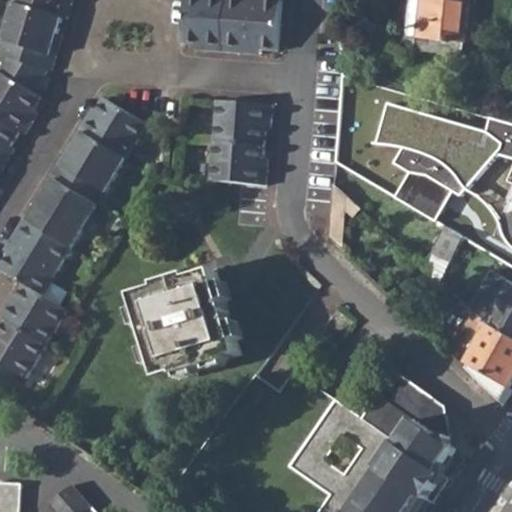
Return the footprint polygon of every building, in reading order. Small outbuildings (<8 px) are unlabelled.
[(69,17),(73,1),(69,0),(17,0),(18,1),(65,15),(69,17)] [(188,0),(186,44),(199,45),(209,45),(209,51),(223,52),(227,0),(188,0)] [(227,0),(223,52),(241,54),(242,48),(263,50),(279,51),(283,0),(227,0)] [(352,0),(351,10),(361,11),(362,0),(352,0)] [(411,0),(408,49),(468,59),(472,0),(411,0)] [(53,69),(58,54),(54,52),(60,33),(65,15),(18,1),(2,54),(12,56),(50,68),(53,69)] [(64,34),(60,33),(54,52),(58,54),(64,34)] [(50,68),(12,56),(6,69),(1,66),(0,68),(0,114),(22,129),(26,132),(35,118),(30,115),(35,107),(44,94),(37,90),(50,68)] [(343,106),(352,106),(354,80),(346,78),(343,106)] [(108,96),(101,108),(95,116),(91,114),(82,128),(86,130),(128,159),(150,124),(108,96)] [(268,147),(268,133),(270,122),(274,123),(275,108),(222,103),(219,143),(268,147)] [(511,159),(511,124),(489,119),(484,131),(386,104),(374,144),(401,148),(393,163),(409,173),(395,198),(435,221),(452,193),(458,196),(496,155),(511,159)] [(96,105),(91,114),(95,116),(101,108),(96,105)] [(40,110),(35,107),(30,115),(35,118),(40,110)] [(0,172),(5,165),(1,162),(12,144),(22,129),(0,114),(0,172)] [(86,130),(77,144),(68,159),(64,157),(54,173),(58,176),(100,203),(128,159),(86,130)] [(73,142),(64,157),(68,159),(77,144),(73,142)] [(268,190),(269,172),(265,172),(266,159),(268,147),(219,143),(215,185),(268,190)] [(17,147),(12,144),(1,162),(5,165),(17,147)] [(58,176),(47,193),(40,204),(37,201),(28,215),(73,245),(100,203),(58,176)] [(43,190),(37,201),(40,204),(47,193),(43,190)] [(511,203),(495,236),(511,245),(511,203)] [(27,280),(44,291),(73,245),(28,215),(18,231),(22,233),(10,251),(2,264),(27,280)] [(426,261),(450,281),(466,236),(451,228),(449,234),(439,229),(426,261)] [(7,248),(10,251),(22,233),(18,231),(7,248)] [(149,287),(171,370),(191,364),(192,368),(241,355),(240,349),(255,345),(240,293),(243,292),(238,275),(235,277),(231,264),(207,271),(206,267),(172,276),(174,280),(149,287)] [(27,280),(19,292),(14,301),(10,299),(1,313),(4,315),(47,341),(69,307),(44,291),(27,280)] [(498,321),(511,329),(511,285),(496,314),(500,317),(498,321)] [(15,290),(10,299),(14,301),(19,292),(15,290)] [(483,322),(493,329),(498,321),(500,317),(496,314),(492,310),(483,322)] [(4,315),(0,321),(0,358),(25,374),(47,341),(4,315)] [(511,329),(498,321),(493,329),(469,370),(507,406),(511,398),(511,329)] [(213,511),(418,511),(428,497),(444,475),(462,452),(456,448),(448,406),(399,372),(364,422),(295,372),(280,393),(254,375),(171,483),(213,511)] [(454,480),(444,475),(428,497),(437,504),(454,480)] [(98,511),(76,482),(51,501),(60,511),(98,511)] [(8,511),(38,511),(41,488),(12,485),(8,511)]
